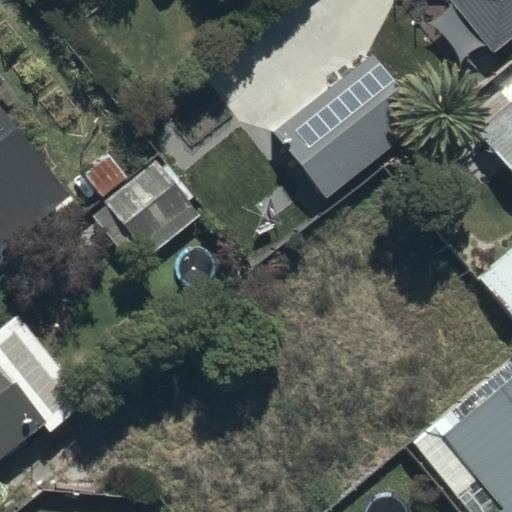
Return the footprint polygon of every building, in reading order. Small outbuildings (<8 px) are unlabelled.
[(511,0),(458,0),(491,40),(511,23),(511,0)] [(373,35),(270,117),(266,121),(280,138),(255,158),(275,184),(298,165),(315,187),(425,100),(373,35)] [(511,81),(475,112),(471,115),(511,164),(511,81)] [(0,106),(0,249),(71,192),(0,106)] [(206,196),(156,141),(88,203),(138,258),(206,196)] [(511,236),(479,264),(511,302),(511,236)] [(511,511),(511,345),(410,434),(475,511),(490,511),(499,505),(504,511),(511,511)] [(0,358),(0,448),(44,412),(0,358)]
